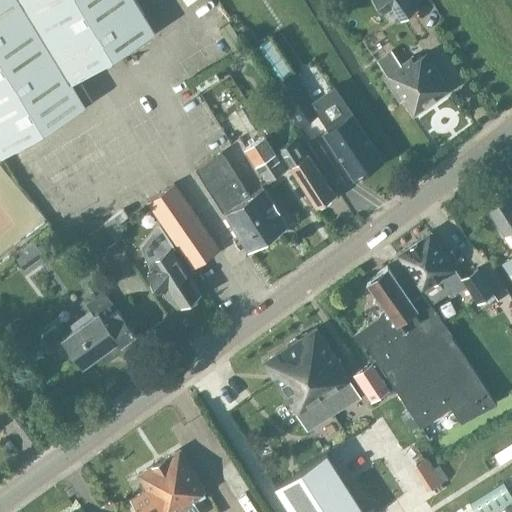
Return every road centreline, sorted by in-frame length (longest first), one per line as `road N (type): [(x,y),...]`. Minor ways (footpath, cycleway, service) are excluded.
road 1 (tertiary): [(0,503),(511,131)]
road 2 (track): [(172,383),(235,511)]
